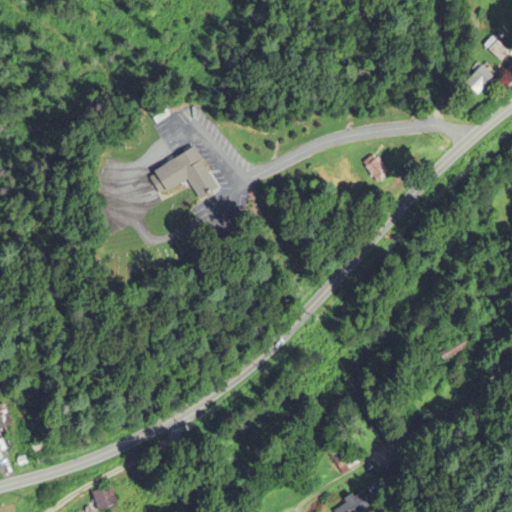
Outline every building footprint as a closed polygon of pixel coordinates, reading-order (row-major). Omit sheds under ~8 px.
[(467,82),(479,95),(497,78),(485,65),(467,82)] [(150,174),(162,196),(191,181),(201,201),(220,191),(199,149),(150,174)] [(380,182),(391,173),(380,159),(368,168),(380,182)] [(439,354),(444,363),(470,347),(465,339),(439,354)] [(329,453),(344,474),(359,464),(344,442),(329,453)] [(99,511),(118,506),(112,486),(93,492),(99,511)] [(362,511),(370,507),(360,493),(333,511),(362,511)]
